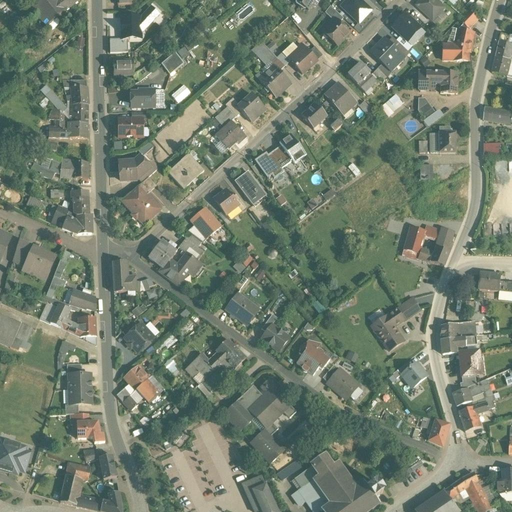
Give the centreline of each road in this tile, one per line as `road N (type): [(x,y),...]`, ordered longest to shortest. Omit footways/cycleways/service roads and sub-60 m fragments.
road 1 (residential): [(499,0),(477,84),(473,212),(431,336),(459,461)]
road 2 (residential): [(129,255),(401,0)]
road 3 (tertiary): [(103,253),(111,413),(139,511)]
road 4 (tertiary): [(96,0),(103,253)]
road 5 (residential): [(263,359),(336,416),(459,461)]
road 6 (residential): [(129,255),(263,359)]
